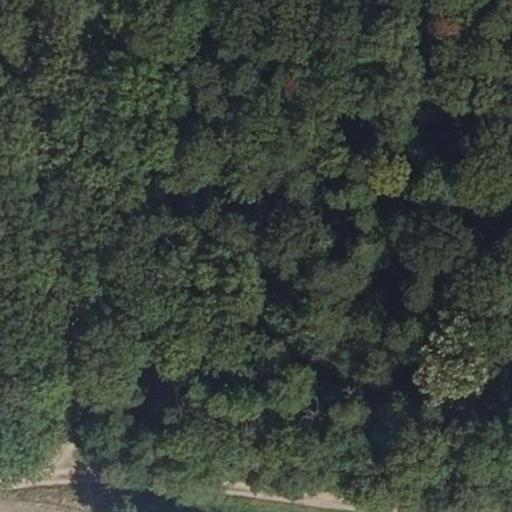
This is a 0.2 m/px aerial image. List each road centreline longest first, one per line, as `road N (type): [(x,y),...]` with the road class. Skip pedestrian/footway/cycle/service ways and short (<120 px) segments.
road 1 (track): [(79,471),(490,511)]
road 2 (track): [(44,0),(84,405)]
